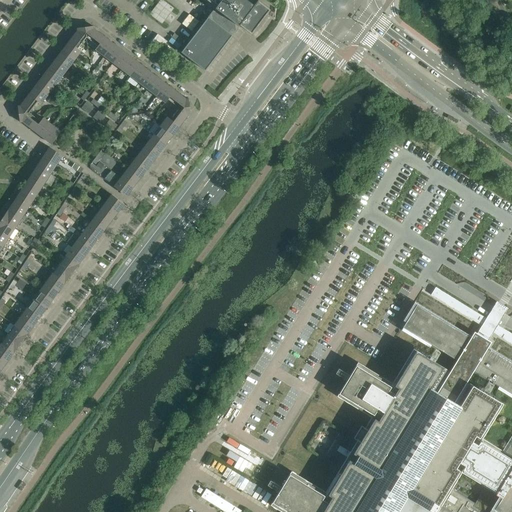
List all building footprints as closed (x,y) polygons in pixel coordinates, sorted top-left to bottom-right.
[(163,0),(160,0),(149,14),(162,24),(175,8),(163,0)] [(256,0),(207,0),(216,6),(215,8),(217,9),(215,11),(213,9),(208,14),(211,17),(210,18),(208,17),(181,52),(205,71),(232,35),(230,34),(231,32),(234,34),(238,29),(236,27),(237,25),(239,26),(240,25),(251,33),(270,10),(256,0)] [(86,38),(98,46),(98,47),(105,38),(93,28),(93,26),(85,27),(86,38)] [(77,49),(78,49),(86,38),(85,27),(77,28),(77,31),(68,42),(77,49)] [(98,46),(95,49),(104,57),(114,44),(105,38),(98,47),(98,46)] [(81,51),(78,49),(77,49),(68,42),(62,51),(74,60),(81,51)] [(113,63),(123,51),(114,44),(104,57),(113,63)] [(55,60),(68,69),(74,60),(62,51),(55,60)] [(122,70),(131,57),(123,51),(113,63),(122,70)] [(130,76),(140,64),(131,57),(122,70),(130,76)] [(68,69),(55,60),(49,68),(61,78),(68,69)] [(140,64),(130,76),(139,83),(148,70),(140,64)] [(42,77),(55,86),(61,78),(49,68),(42,77)] [(147,89),(157,77),(148,70),(139,83),(147,89)] [(55,86),(42,77),(36,85),(48,95),(55,86)] [(157,77),(147,89),(156,96),(165,83),(157,77)] [(165,103),(168,100),(167,99),(174,90),(165,83),(156,96),(165,103)] [(38,102),(41,104),(48,95),(36,85),(29,94),(38,101),(38,102)] [(188,99),(186,99),(174,90),(167,99),(168,100),(179,108),(190,107),(188,99)] [(29,113),(38,102),(38,101),(29,94),(20,106),(18,106),(19,114),(29,113)] [(47,100),(54,106),(57,101),(50,96),(47,100)] [(98,108),(104,101),(100,98),(97,102),(95,105),(98,108)] [(89,114),(94,108),(86,102),(81,108),(89,114)] [(188,115),(191,115),(190,107),(179,108),(175,114),(172,118),(171,119),(170,120),(179,127),(188,115)] [(98,111),(96,114),(93,117),(101,123),(105,116),(98,111)] [(19,114),(20,122),(22,122),(34,131),(41,122),(40,121),(29,113),(19,114)] [(171,119),(167,117),(160,126),(172,136),(179,127),(170,120),(171,119)] [(43,118),(40,121),(41,122),(34,131),(43,137),(52,125),(43,118)] [(110,120),(105,126),(112,132),(117,125),(110,120)] [(52,144),(61,132),(52,125),(43,137),(52,144)] [(154,135),(166,144),(172,136),(160,126),(154,135)] [(166,144),(154,135),(147,143),(159,153),(166,144)] [(63,148),(69,153),(73,148),(67,143),(63,148)] [(140,152),(153,161),(159,153),(147,143),(140,152)] [(63,156),(50,147),(43,157),(56,165),(63,156)] [(153,161),(140,152),(134,161),(146,170),(153,161)] [(56,165),(43,157),(37,166),(50,174),(56,165)] [(127,169),(140,179),(146,170),(134,161),(127,169)] [(31,175),(44,183),(50,174),(37,166),(31,175)] [(140,179),(127,169),(121,178),(133,187),(140,179)] [(26,184),(39,192),(44,183),(31,175),(26,184)] [(114,187),(126,196),(133,187),(121,178),(114,187)] [(20,193),(33,201),(39,192),(26,184),(20,193)] [(14,202),(27,210),(33,201),(20,193),(14,202)] [(124,204),(112,194),(105,203),(118,212),(124,204)] [(8,210),(7,211),(21,219),(27,210),(14,202),(8,210)] [(99,212),(111,221),(118,212),(105,203),(99,212)] [(1,220),(15,228),(21,219),(7,211),(1,220)] [(111,221),(99,212),(92,221),(105,230),(111,221)] [(60,216),(59,218),(64,221),(67,216),(63,213),(60,217),(60,216)] [(0,221),(0,231),(9,237),(15,228),(1,220),(0,221)] [(105,230),(92,221),(86,229),(98,238),(105,230)] [(68,224),(66,227),(70,230),(74,234),(80,238),(82,235),(77,231),(77,230),(68,224)] [(98,238),(86,229),(82,235),(80,238),(92,247),(98,238)] [(0,244),(3,246),(9,237),(0,231),(0,244)] [(92,247),(80,238),(73,247),(85,255),(92,247)] [(85,255),(73,247),(67,255),(79,264),(85,255)] [(79,264),(67,255),(60,264),(73,273),(79,264)] [(73,273),(60,264),(54,273),(66,282),(73,273)] [(65,283),(66,282),(54,273),(47,282),(59,291),(65,283)] [(26,284),(19,280),(16,285),(22,290),(26,284)] [(59,291),(47,282),(41,291),(52,300),(59,291)] [(511,334),(435,287),(430,295),(511,345),(511,334)] [(52,300),(41,291),(34,300),(46,308),(52,300)] [(46,308),(34,300),(28,309),(40,317),(46,308)] [(474,338),(486,345),(507,310),(496,302),(474,338)] [(511,511),(511,362),(486,347),(485,349),(483,349),(486,345),(480,342),(474,338),(472,342),(471,341),(472,338),(417,304),(403,327),(457,360),(450,371),(414,349),(392,383),(357,363),(337,396),(372,417),(367,425),(365,428),(361,425),(354,438),(357,440),(355,444),(350,452),(342,447),(340,446),(337,451),(339,452),(347,457),(326,492),(291,471),(277,495),(271,505),(282,511),(511,511)] [(40,317),(28,309),(22,317),(33,326),(40,317)] [(28,334),(27,334),(33,326),(22,317),(15,326),(27,335),(28,334)] [(8,335),(21,344),(27,335),(15,326),(8,335)] [(2,344),(14,352),(21,344),(8,335),(2,344)] [(14,353),(14,352),(2,344),(0,346),(0,355),(8,361),(14,353)] [(240,511),(242,511),(206,489),(201,497),(225,511),(240,511)]
